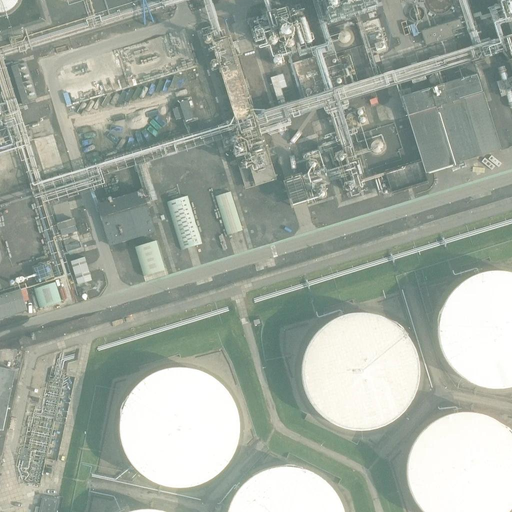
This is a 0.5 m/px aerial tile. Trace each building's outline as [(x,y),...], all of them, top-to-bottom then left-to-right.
[(0,0),(0,11),(2,11),(7,10),(10,9),(13,6),(16,3),(18,0),(0,0)] [(356,14),(374,11),(372,0),(323,0),(327,22),(347,19),(346,12),(355,10),(356,14)] [(446,7),(455,6),(454,0),(427,0),(429,17),(447,15),(446,7)] [(271,47),(272,55),(303,52),(303,45),(308,44),(308,41),(311,33),(295,28),(292,28),(291,21),(288,21),(290,16),(282,14),(292,12),(293,10),(288,9),(270,11),(271,17),(269,25),(262,23),(260,31),(255,30),(255,31),(255,38),(262,40),(266,40),(266,46),(271,47)] [(460,19),(421,31),(425,46),(454,38),(452,31),(463,28),(460,19)] [(284,177),(243,27),(224,32),(255,146),(244,150),(253,185),(284,177)] [(351,36),(351,33),(350,32),(348,30),(346,30),(344,30),(341,31),(340,33),(339,36),(340,38),(341,40),(343,41),(345,41),(347,41),(349,40),(351,38),(351,36)] [(21,104),(38,97),(24,60),(7,67),(21,104)] [(275,90),(287,86),(283,74),(271,78),(275,90)] [(478,74),(429,89),(435,108),(407,116),(422,163),(386,174),(391,193),(427,182),(425,174),(501,150),(478,74)] [(176,120),(185,117),(186,121),(194,118),(189,99),(179,102),(180,106),(173,108),(176,120)] [(0,148),(12,145),(0,105),(0,148)] [(328,161),(300,169),(308,196),(336,188),(328,161)] [(18,172),(0,177),(0,193),(23,187),(18,172)] [(142,190),(96,205),(109,247),(155,233),(142,190)] [(229,193),(215,198),(227,236),(241,232),(229,193)] [(187,196),(166,202),(181,250),(202,244),(187,196)] [(82,248),(68,201),(51,206),(65,253),(82,248)] [(32,206),(4,215),(18,262),(46,254),(32,206)] [(155,242),(134,249),(143,277),(164,271),(155,242)] [(85,257),(70,262),(77,285),(92,280),(85,257)] [(511,271),(505,270),(499,269),(493,269),(487,270),(481,271),(475,273),(470,275),(464,278),(459,282),(455,285),(451,290),(447,295),(444,300),(441,305),(439,311),(438,317),(437,323),(436,329),(437,335),(438,341),(439,346),(441,352),(444,358),(447,363),(451,367),(455,372),(460,376),(465,379),(470,382),(476,384),(481,386),(487,387),(493,388),(499,388),(505,387),(511,386),(511,385),(511,271)] [(55,283),(34,290),(40,309),(61,302),(55,283)] [(20,289),(0,295),(0,319),(27,310),(20,289)] [(419,376),(419,370),(419,365),(418,359),(417,353),(415,348),(413,343),(410,338),(407,333),(403,329),(399,325),(394,321),(389,318),(384,316),(379,313),(373,312),(367,311),(362,310),(356,310),(350,311),(345,312),(339,314),(334,316),(329,319),(324,322),(319,326),(315,330),(312,334),(308,339),(306,344),(304,350),(302,355),(301,361),(300,367),(300,372),(301,378),(302,384),(303,389),(305,395),(308,400),(311,404),(315,409),(319,413),(323,417),(328,420),(333,423),(338,425),(343,427),(349,429),(355,429),(361,429),(366,429),(372,428),(378,427),(383,425),(388,422),(393,419),(398,416),(402,412),(406,408),(409,403),(412,398),(415,393),(417,387),(418,382),(419,376)] [(238,431),(238,425),(238,420),(237,414),(236,408),(234,403),(231,398),(228,393),(225,388),(221,384),(217,380),(212,377),(207,374),(202,371),(197,369),(191,368),(185,367),(180,366),(174,367),(168,367),(162,369),(157,370),(152,373),(147,376),(142,379),(138,383),(134,387),(130,391),(127,396),(124,401),(122,407),(121,412),(119,418),(119,424),(119,429),(120,435),(121,441),(122,446),(125,451),(127,457),(131,461),(134,466),(138,470),(143,474),(148,477),(153,480),(158,482),(163,484),(169,485),(175,485),(181,485),(186,485),(192,484),(198,482),(203,480),(208,478),(213,475),(218,471),(222,467),(226,463),(229,458),(232,453),(234,448),(236,442),(237,437),(238,431)] [(0,430),(2,431),(15,371),(0,367),(0,430)] [(511,431),(509,429),(505,425),(500,421),(496,418),(490,415),(485,413),(479,412),(474,411),(468,410),(462,410),(456,411),(451,412),(445,414),(440,416),(435,419),(430,422),(426,426),(422,430),(418,434),(415,439),(412,444),(410,450),(408,455),(407,461),(406,466),(406,472),(407,478),(408,484),(410,489),(412,494),(414,500),(417,504),(421,509),(423,511),(508,511),(511,507),(511,431)] [(32,417),(31,485),(47,485),(49,417),(32,417)] [(343,511),(343,508),(341,503),(338,498),(335,493),(332,488),(328,484),(324,480),(319,477),(314,474),(309,471),(304,469),(298,468),(293,467),(287,466),(281,466),(275,467),(270,468),(264,470),(259,473),(254,475),(249,479),(245,483),(241,487),(237,491),(234,496),(231,501),(229,506),(227,511),(343,511)] [(56,511),(59,499),(42,496),(38,511),(56,511)]
